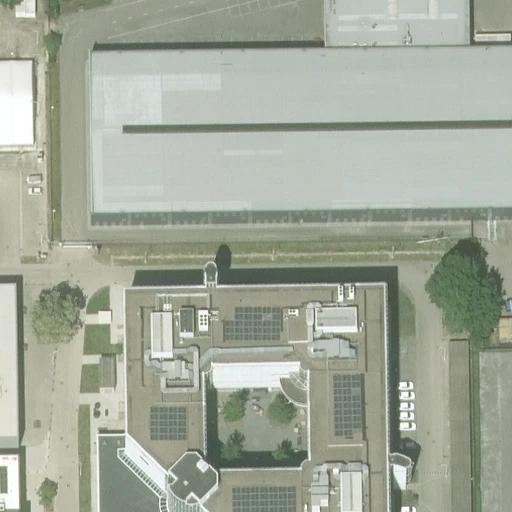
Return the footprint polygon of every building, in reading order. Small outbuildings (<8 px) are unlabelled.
[(322,0),(323,61),(87,64),(90,228),(511,221),(511,58),(468,59),(466,0),(322,0)] [(386,511),(386,493),(403,492),(403,480),(386,481),(383,313),(383,312),(382,312),(215,315),(215,298),(203,298),(203,315),(122,316),(121,317),(121,318),(122,395),(123,404),(123,443),(94,443),(95,511),(386,511)] [(0,299),(0,453),(17,453),(17,421),(8,421),(8,408),(17,407),(15,299),(0,299)] [(511,322),(500,323),(500,347),(511,346),(511,322)] [(448,346),(451,457),(471,457),(468,345),(448,346)] [(112,365),(97,366),(98,396),(112,396),(112,365)] [(0,511),(18,511),(18,470),(0,470),(0,511)]
